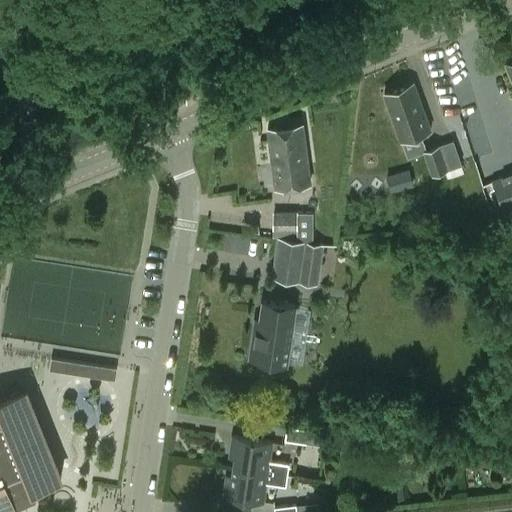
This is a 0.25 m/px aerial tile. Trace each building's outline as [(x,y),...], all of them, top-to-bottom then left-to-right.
[(400,141),(431,130),(414,83),(383,94),(400,141)] [(275,187),(310,183),(302,122),(267,127),(275,187)] [(432,173),(461,163),(453,139),(424,149),(432,173)] [(511,171),(491,180),(503,212),(511,208),(511,171)] [(297,229),(297,212),(274,211),(273,229),(297,229)] [(340,246),(279,237),(273,277),(316,284),(334,286),(340,246)] [(254,327),(253,337),(249,358),(286,364),(295,305),(263,300),(259,327),(254,327)] [(116,367),(51,357),(49,369),(114,379),(116,367)] [(0,511),(5,511),(17,508),(15,504),(28,499),(36,495),(34,488),(61,477),(25,388),(0,398),(0,511)] [(307,443),(309,429),(287,426),(285,440),(307,443)] [(235,451),(233,467),(288,475),(289,464),(270,461),(272,442),(232,436),(230,450),(235,451)] [(223,495),(264,501),(266,483),(286,486),(288,475),(233,467),(231,482),(225,481),(223,495)]
